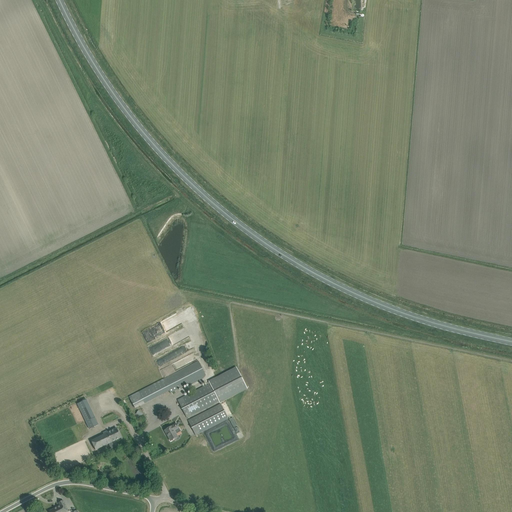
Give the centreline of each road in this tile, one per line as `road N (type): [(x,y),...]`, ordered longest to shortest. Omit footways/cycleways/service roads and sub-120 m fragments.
road 1 (secondary): [(511,341),(349,291),(230,218),(130,117),(59,0)]
road 2 (unclassified): [(158,499),(71,481),(3,511)]
